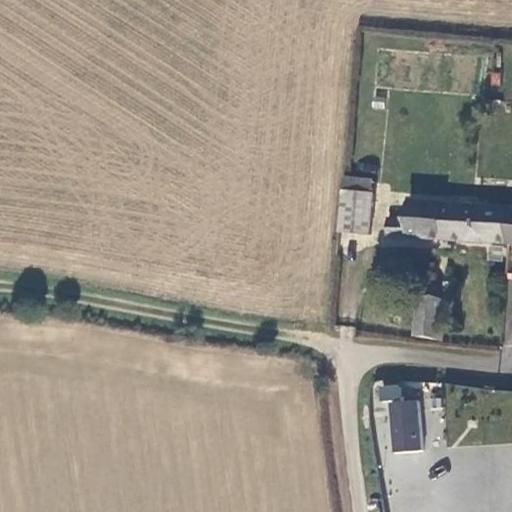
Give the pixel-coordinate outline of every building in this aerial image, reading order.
[(373,192),(350,190),(348,213),(372,213),(373,192)] [(393,231),(510,238),(511,217),(511,203),(415,198),(415,213),(395,212),(393,231)] [(371,233),(372,213),(348,213),(346,231),(371,233)] [(425,289),(421,337),(447,339),(451,291),(425,289)] [(418,399),(420,384),(403,382),(401,397),(418,399)] [(393,405),(396,455),(425,453),(422,403),(393,405)]
